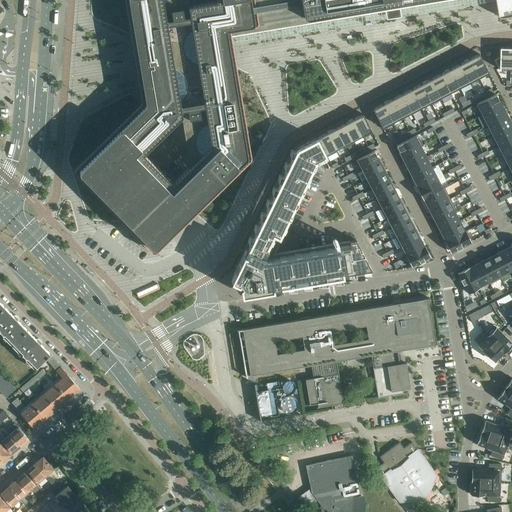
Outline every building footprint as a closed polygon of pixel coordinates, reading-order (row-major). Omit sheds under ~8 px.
[(171,237),(190,218),(250,160),(250,159),(251,159),(251,158),(251,157),(232,39),(231,36),(232,35),(243,33),(243,34),(244,33),(254,31),(254,32),(256,31),(259,31),(254,0),(124,0),(130,34),(131,35),(135,61),(142,101),(141,102),(141,103),(140,104),(75,168),(74,169),(74,170),(74,171),(74,172),(75,173),(83,181),(85,184),(110,209),(122,221),(123,222),(126,226),(130,229),(139,239),(151,251),(152,252),(153,252),(154,252),(155,252),(156,252),(157,251),(165,243),(171,237)] [(254,0),(259,31),(266,30),(267,29),(280,27),(282,27),(295,25),(296,25),(296,24),(314,21),(322,20),(336,18),(338,18),(338,17),(352,15),(354,15),(353,15),(368,12),(368,13),(369,13),(369,12),(384,10),(401,7),(415,5),(417,5),(417,4),(431,2),(432,2),(442,0),(254,0)] [(511,0),(495,0),(497,13),(498,15),(498,16),(499,16),(499,17),(500,17),(501,17),(502,17),(511,15),(511,0)] [(499,56),(494,59),(498,68),(499,69),(510,69),(511,48),(499,48),(499,56)] [(479,54),(469,59),(479,77),(489,72),(479,54)] [(469,59),(459,64),(469,82),(479,77),(469,59)] [(459,64),(450,69),(460,87),(469,82),(459,64)] [(450,69),(440,74),(450,92),(460,87),(450,69)] [(440,74),(431,79),(440,97),(441,100),(442,99),(441,97),(450,92),(440,74)] [(431,79),(421,84),(431,102),(432,104),(441,100),(440,97),(431,79)] [(421,84),(412,89),(421,107),(430,103),(431,105),(432,104),(431,102),(421,84)] [(412,89),(402,94),(412,112),(421,107),(412,89)] [(402,94),(392,99),(402,117),(412,112),(402,94)] [(496,94),(477,104),(482,114),(501,105),(496,94)] [(392,99),(383,104),(392,122),(393,122),(402,117),(392,99)] [(383,104),(373,109),(382,127),(384,130),(394,124),(393,122),(392,122),(383,104)] [(501,105),(482,114),(488,125),(507,115),(501,105)] [(363,114),(353,119),(363,138),(373,133),(363,114)] [(511,125),(507,115),(488,125),(493,135),(491,136),(491,137),(511,125)] [(353,119),(344,124),(354,143),(355,142),(354,140),(362,136),(363,138),(353,119)] [(344,124),(335,128),(345,147),(354,143),(344,124)] [(511,125),(491,137),(494,141),(497,147),(511,139),(511,125)] [(335,128),(326,133),(336,152),(337,152),(335,150),(344,145),(345,148),(345,147),(335,128)] [(326,133),(316,138),(325,155),(326,157),(327,157),(336,152),(326,133)] [(415,136),(396,145),(396,146),(397,147),(398,149),(402,156),(420,146),(421,147),(423,146),(417,135),(415,136)] [(235,271),(232,278),(237,280),(236,282),(237,283),(238,283),(240,286),(240,287),(241,289),(243,288),(244,293),(252,292),(266,290),(280,288),(280,286),(286,284),(294,283),(302,282),(310,281),(317,279),(325,278),(333,277),(341,275),(348,274),(356,273),(363,272),(370,270),(372,270),(356,240),(350,241),(349,241),(350,244),(341,245),(341,246),(338,247),(335,247),(330,248),(330,247),(325,248),(325,249),(315,250),(310,250),(310,251),(300,253),(300,252),(294,253),(295,254),(284,256),(284,255),(279,256),(269,258),(269,257),(265,258),(264,257),(268,249),(267,249),(270,242),(271,243),(273,238),(272,238),(273,235),(279,238),(283,231),(286,227),(285,226),(289,219),(292,214),(291,214),(295,206),(298,202),(297,201),(300,194),(301,194),(303,189),(306,181),(307,182),(309,177),(309,176),(312,169),(313,169),(315,164),(316,162),(317,161),(317,162),(326,157),(325,155),(316,138),(297,148),(296,150),(295,151),(292,157),(289,163),(286,169),(283,176),(280,181),(277,188),(275,194),(271,201),(269,206),(265,213),(263,219),(259,225),(257,231),(253,238),(251,244),(248,249),(246,248),(235,271)] [(511,139),(497,147),(497,148),(499,147),(505,157),(511,152),(511,139)] [(420,146),(402,156),(406,163),(407,166),(407,167),(426,157),(421,147),(420,146)] [(357,159),(355,160),(361,171),(363,170),(363,169),(379,161),(376,155),(375,152),(374,151),(357,159)] [(426,157),(407,167),(408,168),(409,170),(413,177),(431,168),(426,157)] [(379,161),(363,169),(363,170),(367,179),(384,170),(382,167),(379,161)] [(431,168),(413,177),(417,185),(418,187),(418,188),(437,178),(431,168)] [(367,179),(365,180),(371,190),(373,189),(372,189),(389,180),(386,174),(384,170),(367,179)] [(437,178),(418,188),(419,189),(420,191),(424,199),(443,189),(442,189),(437,178)] [(389,180),(372,189),(373,189),(377,198),(394,189),(394,188),(392,186),(389,180)] [(443,189),(424,199),(428,206),(429,208),(429,209),(450,199),(444,187),(442,189),(443,189)] [(394,189),(377,198),(382,207),(382,208),(399,199),(396,193),(395,191),(394,189)] [(382,207),(380,208),(385,219),(388,218),(387,217),(404,209),(404,208),(402,205),(399,199),(382,208),(382,207)] [(450,199),(429,209),(430,210),(431,213),(435,220),(454,210),(454,211),(456,210),(450,199)] [(404,209),(387,217),(388,218),(392,227),(409,218),(408,217),(407,215),(404,209)] [(454,210),(435,220),(439,227),(440,229),(440,231),(459,221),(454,211),(454,210)] [(409,218),(392,227),(397,236),(414,228),(411,222),(410,219),(409,218)] [(459,221),(440,231),(441,232),(442,234),(446,241),(465,232),(464,231),(459,221)] [(397,236),(395,237),(400,248),(403,247),(402,246),(419,237),(418,236),(417,234),(414,228),(397,236)] [(465,232),(446,241),(446,243),(448,245),(451,252),(457,249),(462,247),(470,242),(472,241),(467,230),(464,231),(465,232)] [(419,237),(402,246),(403,247),(407,255),(407,256),(424,247),(424,246),(424,247),(421,241),(420,239),(419,237)] [(511,246),(501,252),(510,270),(511,269),(511,247),(511,246)] [(407,255),(405,256),(410,267),(413,266),(420,262),(421,262),(424,260),(429,257),(424,247),(407,256),(407,255)] [(501,252),(490,257),(500,276),(510,270),(501,252)] [(490,257),(479,263),(489,281),(489,282),(490,284),(501,278),(500,276),(490,257)] [(469,268),(478,287),(489,282),(489,281),(479,263),(469,268)] [(469,268),(458,273),(468,292),(478,287),(469,268)] [(300,319),(238,330),(246,377),(247,377),(247,376),(311,365),(313,378),(305,379),(310,405),(318,404),(318,407),(317,407),(317,408),(344,403),(343,400),(336,361),(371,355),(377,395),(378,398),(405,393),(403,393),(403,389),(410,388),(406,363),(400,364),(398,351),(426,346),(433,345),(426,300),(427,300),(426,299),(421,300),(393,304),(311,318),(311,317),(300,319)] [(5,307),(0,311),(0,329),(0,330),(4,335),(5,334),(14,343),(27,330),(18,321),(19,319),(16,315),(14,317),(5,307)] [(479,309),(473,312),(477,319),(483,316),(479,309)] [(473,312),(468,315),(472,322),(477,319),(473,312)] [(494,325),(485,334),(488,336),(504,352),(511,343),(511,342),(497,327),(497,328),(494,325)] [(27,330),(14,343),(23,353),(22,354),(26,358),(27,357),(37,367),(46,358),(50,354),(40,344),(42,342),(38,338),(37,340),(27,330)] [(488,336),(479,345),(485,352),(494,361),(503,352),(504,352),(488,336)] [(46,358),(57,371),(61,367),(50,354),(46,358)] [(57,371),(61,376),(66,372),(61,367),(57,371)] [(80,389),(66,372),(61,376),(62,378),(55,384),(68,399),(79,389),(80,390),(80,389)] [(36,374),(27,383),(30,386),(39,378),(36,374)] [(0,385),(0,389),(2,392),(11,384),(7,379),(0,385)] [(11,384),(2,392),(7,397),(16,389),(11,384)] [(55,384),(44,393),(57,409),(68,399),(55,384)] [(255,390),(255,391),(259,416),(260,415),(272,414),(272,416),(279,415),(274,387),(267,388),(267,389),(257,391),(256,390),(255,390)] [(505,388),(498,398),(506,404),(505,404),(511,408),(507,413),(511,416),(511,393),(505,388)] [(44,393),(32,403),(45,418),(57,409),(44,393)] [(12,402),(20,411),(24,407),(17,398),(12,402)] [(45,418),(32,403),(21,413),(34,428),(35,428),(34,428),(45,418)] [(0,422),(4,428),(10,434),(21,447),(29,439),(18,427),(13,431),(0,414),(0,422)] [(485,420),(481,432),(508,442),(511,431),(511,423),(503,420),(501,426),(495,424),(485,420)] [(21,447),(10,434),(5,438),(0,432),(0,439),(12,454),(16,451),(17,451),(19,449),(20,448),(21,447)] [(481,433),(477,444),(486,447),(486,448),(492,450),(490,456),(502,460),(508,442),(481,432),(481,433)] [(0,459),(3,462),(4,462),(5,462),(7,460),(7,458),(11,455),(0,442),(0,459)] [(429,491),(428,489),(434,484),(435,484),(435,483),(433,481),(436,474),(433,470),(420,453),(419,452),(421,449),(417,450),(412,442),(404,448),(399,442),(379,456),(384,462),(375,468),(381,476),(380,479),(383,478),(396,497),(399,502),(407,501),(408,503),(409,503),(415,498),(416,498),(417,500),(425,499),(426,500),(426,499),(426,498),(429,491)] [(265,456),(270,462),(275,458),(273,448),(267,449),(267,450),(265,456)] [(46,476),(45,477),(51,484),(55,480),(49,474),(54,469),(43,456),(35,463),(46,476)] [(360,511),(361,509),(361,505),(361,504),(361,501),(361,499),(361,496),(358,481),(352,482),(347,456),(310,464),(316,491),(329,508),(327,510),(328,511),(360,511)] [(38,483),(45,477),(46,476),(35,463),(34,464),(33,464),(30,467),(26,471),(38,483)] [(472,469),(471,482),(500,483),(501,464),(489,463),(488,470),(472,469)] [(18,478),(17,479),(28,492),(36,484),(25,472),(22,475),(21,475),(18,477),(18,478)] [(10,485),(9,486),(20,499),(28,492),(17,479),(13,482),(12,482),(10,484),(10,485)] [(471,485),(471,491),(471,494),(487,495),(487,501),(500,502),(500,483),(471,482),(472,482),(472,485),(471,485)] [(91,511),(67,484),(56,494),(67,508),(65,510),(67,511),(91,511)] [(20,499),(9,486),(8,487),(7,487),(4,489),(4,490),(0,493),(11,506),(20,499)] [(440,490),(445,497),(449,494),(444,488),(440,490)] [(0,511),(4,511),(10,507),(0,495),(0,511)]
